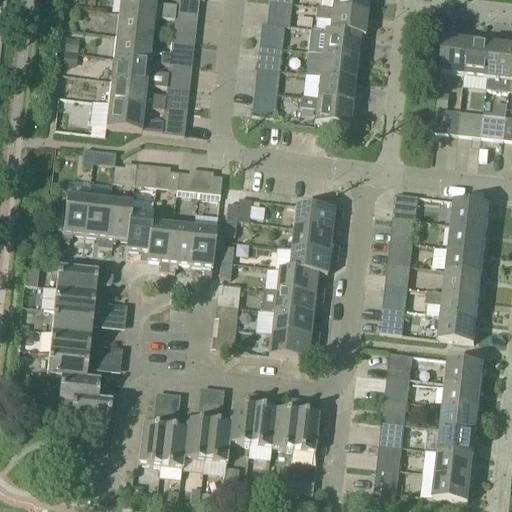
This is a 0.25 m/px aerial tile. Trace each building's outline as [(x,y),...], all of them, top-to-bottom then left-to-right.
[(119,0),(118,17),(153,21),(173,24),(196,27),(197,17),(175,15),(175,10),(155,7),(155,0),(119,0)] [(268,0),(268,6),(291,9),(292,0),(268,0)] [(321,0),(321,12),(366,16),(368,0),(321,0)] [(328,36),(359,40),(364,40),(366,16),(321,12),(316,11),(315,22),(329,23),(328,36)] [(115,39),(151,44),(153,21),(118,17),(115,39)] [(261,29),(283,31),(289,31),(290,23),(267,20),(266,29),(261,28),(261,29)] [(258,51),(281,53),(283,31),(261,29),(258,51)] [(307,56),(320,57),(357,61),(359,40),(328,36),(309,34),(307,56)] [(172,37),(171,46),(194,49),(195,40),(172,37)] [(113,62),(149,67),(191,72),(192,63),(169,60),(170,57),(149,54),(151,44),(115,39),(113,62)] [(440,76),(465,79),(469,43),(444,41),(440,76)] [(465,79),(487,81),(491,46),(469,43),(465,79)] [(508,97),(509,83),(511,54),(511,47),(491,46),(487,81),(486,95),(508,97)] [(318,80),(354,84),(357,61),(320,57),(318,80)] [(110,86),(146,90),(166,92),(188,95),(189,85),(167,83),(168,78),(148,75),(149,67),(113,62),(110,86)] [(257,65),(256,74),(279,76),(280,67),(257,65)] [(318,80),(316,103),(352,106),(354,84),(318,80)] [(146,90),(110,86),(108,108),(143,112),(186,117),(187,108),(164,105),(165,100),(145,98),(146,90)] [(254,87),(253,96),(276,98),(277,89),(254,87)] [(276,98),(253,96),(251,120),(273,123),(276,98)] [(352,106),(316,103),(300,101),(299,112),(315,114),(313,127),(349,131),(352,106)] [(143,112),(108,108),(105,132),(141,135),(161,138),(183,141),(184,131),(162,129),(162,126),(142,124),(143,112)] [(449,138),(459,139),(461,116),(452,115),(449,138)] [(461,116),(459,139),(481,142),(483,119),(461,116)] [(481,142),(503,144),(505,121),(483,119),(481,142)] [(91,174),(92,168),(93,155),(84,154),(82,173),(91,174)] [(92,168),(114,170),(115,158),(93,155),(92,168)] [(135,169),(135,172),(133,190),(143,191),(145,170),(135,169)] [(123,171),(114,170),(112,187),(121,188),(123,171)] [(167,193),(176,195),(178,177),(169,176),(167,193)] [(188,178),(178,177),(176,195),(186,196),(188,178)] [(197,202),(219,205),(221,182),(199,179),(197,202)] [(392,224),(415,226),(417,201),(395,198),(392,224)] [(84,241),(88,202),(66,200),(61,247),(68,248),(69,239),(84,241)] [(104,252),(110,204),(88,202),(84,241),(98,242),(97,251),(104,252)] [(237,209),(227,208),(225,224),(236,226),(248,227),(250,209),(259,210),(259,206),(238,203),(237,209)] [(130,216),(131,216),(132,207),(110,204),(104,252),(111,253),(112,244),(126,245),(130,216)] [(489,209),(453,205),(451,230),(486,234),(489,209)] [(292,232),(331,236),(332,222),(341,223),(342,215),(295,210),(292,232)] [(150,227),(151,227),(152,218),(131,216),(130,216),(126,245),(125,254),(140,256),(139,265),(146,266),(150,227)] [(236,226),(225,224),(223,240),(234,241),(236,226)] [(389,246),(412,249),(415,226),(392,224),(389,246)] [(166,277),(172,229),(151,227),(150,227),(146,266),(160,267),(159,276),(166,277)] [(188,270),(193,232),(172,229),(166,277),(174,278),(175,269),(188,270)] [(448,253),(483,257),(486,234),(451,230),(448,253)] [(193,232),(188,270),(203,272),(202,281),(210,282),(215,234),(193,232)] [(290,253),(337,258),(338,252),(329,250),(331,236),(292,232),(290,253)] [(387,268),(410,271),(412,249),(389,246),(387,268)] [(222,251),(220,267),(231,268),(233,252),(222,251)] [(287,275),(316,279),(326,280),(328,265),(337,266),(337,258),(290,253),(289,255),(277,253),(274,273),(278,274),(287,275)] [(483,257),(448,253),(446,275),(481,279),(483,257)] [(39,269),(26,267),(23,290),(36,291),(39,269)] [(220,267),(218,283),(229,284),(231,268),(220,267)] [(386,277),(409,280),(410,271),(387,268),(386,277)] [(58,271),(56,294),(94,298),(96,284),(109,285),(110,277),(97,275),(58,271)] [(275,295),(323,301),(324,293),(315,292),(316,279),(287,275),(278,274),(275,295)] [(481,279),(446,275),(443,297),(478,301),(481,279)] [(238,301),(240,292),(222,290),(221,299),(238,301)] [(382,314),(404,317),(407,293),(384,291),(382,314)] [(53,315),(106,321),(106,313),(93,311),(94,298),(56,294),(53,315)] [(273,317),(311,321),(313,307),(322,308),(323,301),(275,295),(262,294),(259,316),(273,317)] [(425,307),(442,309),(440,321),(476,324),(478,301),(443,297),(426,295),(425,307)] [(379,337),(402,339),(404,317),(382,314),(379,337)] [(51,336),(90,341),(91,327),(105,328),(106,321),(53,315),(51,336)] [(273,317),(270,339),(318,344),(319,336),(310,335),(311,321),(273,317)] [(438,343),(446,344),(473,347),(476,324),(440,321),(438,343)] [(218,324),(217,333),(235,335),(236,325),(218,324)] [(234,345),(235,335),(217,333),(216,343),(234,345)] [(49,358),(101,363),(102,356),(88,354),(90,341),(51,336),(49,358)] [(318,344),(270,339),(268,360),(307,365),(308,350),(317,351),(318,344)] [(386,382),(409,385),(412,360),(389,357),(386,382)] [(60,382),(85,382),(86,370),(100,371),(101,363),(49,358),(46,380),(60,382)] [(483,368),(448,364),(445,389),(480,392),(483,368)] [(72,404),(110,408),(111,400),(97,398),(99,384),(85,382),(60,382),(58,403),(72,404)] [(408,394),(409,385),(386,382),(385,391),(408,394)] [(480,392),(445,389),(442,412),(478,416),(480,392)] [(227,448),(228,449),(248,451),(255,398),(247,398),(245,411),(230,409),(228,429),(229,429),(227,448)] [(248,451),(270,453),(275,415),(261,413),(262,399),(255,398),(248,451)] [(270,453),(292,456),(298,403),(290,402),(288,416),(275,415),(270,453)] [(305,404),(298,403),(292,456),(313,458),(318,420),(304,418),(305,404)] [(110,408),(72,404),(69,426),(72,426),(71,436),(107,440),(110,408)] [(405,417),(406,408),(383,405),(382,414),(405,417)] [(183,463),(204,466),(210,413),(201,412),(200,426),(185,424),(184,434),(186,434),(182,463),(183,463)] [(442,412),(440,434),(475,438),(478,416),(442,412)] [(226,468),(228,449),(227,448),(229,429),(228,429),(216,428),(217,414),(210,413),(204,466),(226,468)] [(138,468),(159,471),(165,418),(157,418),(156,431),(142,430),(137,468),(138,468)] [(165,418),(159,471),(182,473),(183,463),(182,463),(186,434),(184,434),(172,433),(173,419),(165,418)] [(404,430),(381,428),(378,451),(401,454),(404,430)] [(475,438),(440,434),(437,457),(473,461),(475,438)] [(377,460),(400,463),(401,454),(378,451),(377,460)] [(473,461),(437,457),(435,479),(470,483),(473,461)] [(223,491),(236,493),(239,473),(226,471),(223,491)] [(399,475),(376,473),(373,496),(396,498),(399,475)] [(435,479),(432,502),(434,502),(468,506),(470,483),(435,479)]
